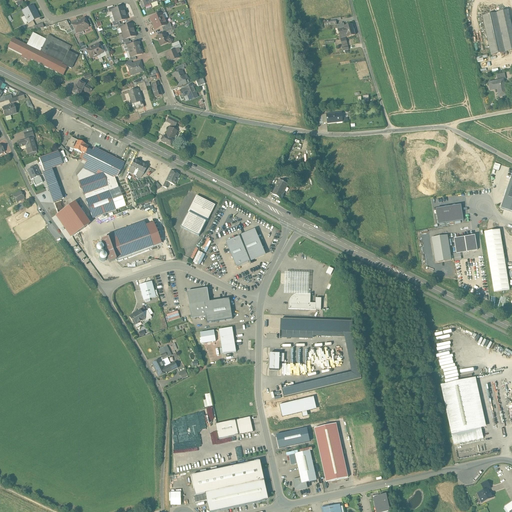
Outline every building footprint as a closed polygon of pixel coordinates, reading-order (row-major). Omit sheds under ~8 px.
[(33,6),(23,11),(25,15),(26,15),(29,22),(29,23),(33,21),(39,18),(33,6)] [(115,9),(111,11),(112,12),(113,17),(126,13),(125,12),(124,10),(123,7),(115,9)] [(511,50),(511,46),(509,32),(504,11),(496,13),(505,52),(511,50)] [(126,13),(113,17),(115,22),(115,23),(119,22),(127,19),(126,16),(126,14),(126,13)] [(496,13),(490,14),(483,15),(483,16),(491,55),(505,52),(496,13)] [(156,15),(150,18),(149,19),(150,21),(151,21),(153,24),(164,20),(162,15),(161,14),(156,15)] [(84,18),(78,21),(83,31),(86,30),(86,28),(89,27),(88,26),(86,21),(84,18)] [(164,20),(153,24),(154,27),(153,28),(154,30),(155,30),(161,27),(166,25),(164,20)] [(67,21),(55,24),(55,26),(59,26),(60,29),(66,31),(67,34),(72,31),(69,26),(67,21)] [(78,21),(72,24),(72,25),(74,30),(76,33),(78,32),(80,33),(83,31),(78,21)] [(124,27),(120,28),(122,34),(135,30),(134,29),(133,27),(132,24),(124,27)] [(337,26),(338,30),(339,34),(353,30),(352,25),(344,27),(343,24),(337,26)] [(135,30),(122,34),(124,40),(128,39),(136,37),(135,33),(135,31),(135,30)] [(355,35),(354,31),(353,30),(339,34),(343,46),(348,45),(346,37),(347,36),(347,38),(355,35)] [(46,40),(33,33),(26,46),(40,53),(46,40)] [(168,44),(170,43),(171,42),(172,40),(171,38),(169,37),(166,38),(164,33),(157,36),(161,46),(168,43),(168,44)] [(48,36),(46,40),(40,53),(62,64),(68,52),(70,48),(48,36)] [(26,46),(13,39),(9,48),(22,55),(26,46)] [(131,44),(127,46),(129,52),(139,49),(139,46),(138,42),(131,44)] [(99,44),(92,47),(97,57),(100,55),(100,54),(103,53),(99,44)] [(40,53),(26,46),(22,55),(58,73),(62,64),(40,53)] [(92,47),(86,50),(90,59),(92,58),(94,58),(97,57),(92,47)] [(173,51),(166,54),(169,62),(179,58),(177,54),(179,53),(180,52),(179,49),(179,48),(173,51)] [(139,49),(129,52),(131,58),(135,57),(142,54),(141,51),(140,51),(139,49)] [(77,56),(68,52),(62,64),(58,73),(62,75),(67,66),(71,69),(77,56)] [(132,64),(128,66),(131,75),(143,71),(140,62),(132,64)] [(181,71),(173,74),(177,83),(179,83),(185,80),(181,71)] [(202,78),(195,80),(198,87),(205,84),(202,78)] [(496,87),(497,92),(498,98),(507,96),(503,80),(488,83),(489,88),(496,87)] [(79,81),(76,86),(75,85),(72,93),(79,96),(82,89),(83,89),(82,89),(84,84),(79,81)] [(144,82),(138,84),(140,91),(147,89),(144,82)] [(158,82),(153,84),(155,89),(152,90),(154,98),(162,95),(160,88),(159,88),(158,82)] [(192,85),(184,89),(180,91),(181,94),(181,95),(182,97),(187,95),(189,100),(197,97),(192,85)] [(138,89),(128,92),(132,107),(134,107),(134,106),(143,104),(138,89)] [(14,105),(2,108),(5,117),(16,113),(14,105)] [(342,113),(335,114),(327,115),(328,124),(337,122),(336,121),(337,121),(342,120),(342,122),(343,122),(342,113)] [(178,121),(169,116),(166,121),(175,126),(178,121)] [(169,127),(164,137),(163,136),(161,141),(170,146),(172,141),(177,131),(169,127)] [(31,128),(23,131),(25,140),(28,140),(27,137),(33,135),(31,128)] [(82,153),(84,154),(88,146),(86,145),(86,144),(78,140),(74,147),(73,147),(76,139),(71,137),(69,142),(68,141),(66,145),(67,146),(73,149),(74,149),(82,153)] [(25,140),(18,142),(20,148),(26,146),(28,154),(37,151),(33,138),(28,140),(25,140)] [(93,149),(83,168),(77,176),(84,195),(92,219),(125,207),(114,178),(117,176),(124,164),(93,149)] [(58,151),(39,158),(44,172),(50,170),(49,167),(59,163),(61,160),(58,151)] [(147,166),(135,160),(131,168),(135,170),(138,171),(143,174),(147,166)] [(36,166),(27,170),(31,180),(40,176),(36,166)] [(61,200),(50,170),(44,172),(42,173),(53,203),(61,200)] [(179,175),(171,171),(163,188),(165,188),(165,189),(166,189),(167,189),(170,183),(174,185),(179,175)] [(511,174),(501,209),(511,212),(511,174)] [(288,185),(279,180),(272,195),(281,199),(288,185)] [(157,183),(152,187),(156,191),(161,188),(157,183)] [(21,192),(14,196),(17,202),(24,198),(21,192)] [(211,204),(200,198),(195,200),(188,213),(206,222),(213,209),(211,204)] [(438,224),(462,221),(463,220),(461,205),(436,209),(438,224)] [(206,222),(188,213),(181,228),(199,237),(206,222)] [(146,227),(109,241),(116,261),(117,260),(145,250),(153,247),(146,227),(146,228),(146,227)] [(67,228),(63,231),(72,247),(77,244),(67,228)] [(500,230),(484,233),(494,292),(509,290),(500,230)] [(254,231),(240,237),(250,261),(264,255),(260,244),(261,244),(260,241),(259,242),(254,231)] [(166,260),(175,259),(171,250),(171,248),(170,246),(172,245),(171,243),(168,243),(165,235),(165,246),(163,247),(166,255),(166,260)] [(436,263),(444,261),(451,260),(447,236),(432,238),(436,263)] [(454,239),(454,241),(454,242),(456,254),(477,250),(475,236),(454,239)] [(240,237),(226,242),(236,267),(250,261),(240,237)] [(310,273),(286,272),(285,294),(310,294),(310,273)] [(151,282),(139,285),(143,300),(155,297),(151,282)] [(187,292),(189,304),(189,305),(210,302),(207,289),(187,292)] [(310,303),(310,300),(310,294),(299,294),(297,294),(295,295),(293,296),(292,297),(291,299),(290,301),(289,302),(289,303),(288,309),(315,310),(316,304),(310,303)] [(229,299),(211,302),(204,303),(207,323),(233,319),(229,299)] [(206,317),(205,312),(204,303),(189,305),(192,319),(206,317)] [(140,311),(136,313),(136,312),(133,314),(133,315),(130,317),(134,325),(144,319),(140,311)] [(353,322),(281,319),(280,338),(313,340),(313,336),(345,338),(352,373),(283,390),(284,397),(361,379),(352,334),(353,322)] [(236,352),(236,349),(232,328),(219,330),(223,354),(236,352)] [(168,346),(159,349),(162,355),(166,353),(166,351),(168,350),(169,351),(170,351),(168,346)] [(284,354),(270,353),(269,370),(279,370),(280,362),(284,363),(284,354)] [(166,359),(163,361),(162,359),(160,359),(165,368),(171,365),(167,358),(166,358),(166,359)] [(165,368),(160,359),(152,364),(159,378),(177,369),(174,363),(171,365),(165,368)] [(185,370),(179,373),(182,379),(188,376),(185,370)] [(476,378),(441,386),(454,445),(484,438),(482,428),(487,427),(476,378)] [(238,435),(253,432),(250,417),(235,420),(238,435)] [(238,435),(235,420),(216,425),(219,439),(238,435)] [(336,424),(314,429),(326,482),(348,478),(336,424)] [(285,433),(288,447),(310,442),(307,428),(285,433)] [(285,433),(277,435),(276,435),(279,449),(288,447),(285,433)] [(363,456),(360,440),(351,442),(354,457),(363,456)] [(240,448),(227,451),(230,461),(242,458),(240,448)] [(316,480),(310,451),(300,453),(298,453),(295,454),(297,464),(301,478),(302,483),(306,482),(316,480)] [(297,464),(295,454),(289,456),(291,465),(297,464)] [(205,493),(264,480),(261,464),(257,462),(191,476),(196,496),(205,494),(205,493)] [(295,479),(294,481),(295,488),(297,489),(298,490),(306,489),(307,487),(306,482),(302,483),(301,478),(295,479)] [(264,480),(205,493),(205,494),(209,511),(213,511),(265,501),(268,497),(264,480)] [(487,482),(481,485),(484,491),(487,489),(487,490),(490,488),(487,482)] [(484,491),(477,494),(482,503),(493,497),(491,493),(489,494),(487,490),(487,489),(484,491)] [(170,505),(181,505),(181,492),(170,492),(170,505)] [(384,495),(381,496),(378,496),(379,497),(373,498),(375,511),(387,511),(388,511),(384,495)]
